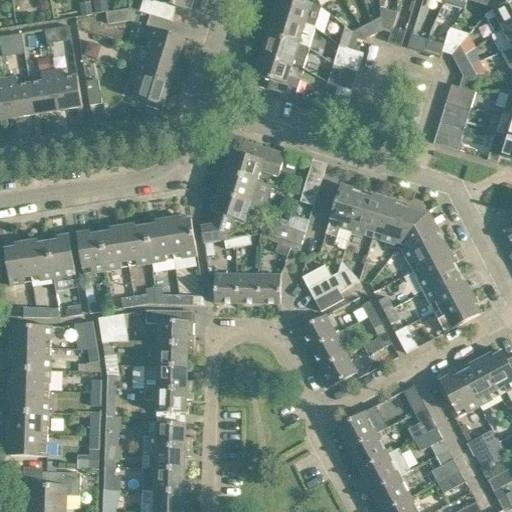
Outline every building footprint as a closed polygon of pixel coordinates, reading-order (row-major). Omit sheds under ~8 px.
[(103,0),(93,1),(95,14),(108,12),(106,0),(103,0)] [(196,0),(154,0),(154,1),(173,7),(192,13),(196,0)] [(297,0),(278,0),(274,15),(316,28),(323,7),(312,4),(302,1),(297,0)] [(466,0),(445,0),(444,3),(464,9),(466,0)] [(505,4),(485,14),(496,34),(504,30),(511,25),(511,1),(506,5),(505,4)] [(76,5),(78,18),(93,16),(91,3),(76,5)] [(380,7),(381,18),(382,31),(391,34),(393,29),(398,13),(380,7)] [(108,12),(106,13),(108,25),(132,21),(130,9),(108,12)] [(316,28),(274,15),(267,35),(310,49),(316,28)] [(381,18),(371,23),(376,34),(382,31),(381,18)] [(371,23),(362,28),(369,38),(376,34),(371,23)] [(151,40),(148,52),(177,61),(184,38),(147,26),(143,38),(151,40)] [(362,28),(352,33),(362,42),(369,38),(362,28)] [(55,29),(45,31),(48,45),(58,43),(55,29)] [(393,29),(391,34),(389,43),(401,46),(406,33),(393,29)] [(445,45),(443,53),(452,55),(460,45),(469,35),(451,29),(448,32),(445,45)] [(352,33),(347,48),(359,52),(362,42),(352,33)] [(24,48),(22,34),(8,36),(10,50),(24,48)] [(303,68),(310,49),(267,35),(261,56),(293,66),(293,65),(303,68)] [(418,37),(412,35),(408,48),(414,50),(418,37)] [(84,55),(97,59),(101,46),(88,42),(84,55)] [(437,43),(433,56),(441,59),(443,53),(445,45),(437,43)] [(466,56),(460,45),(452,55),(456,62),(466,56)] [(340,46),(334,65),(358,72),(363,54),(359,52),(347,48),(340,46)] [(48,48),(41,49),(42,57),(50,56),(48,48)] [(135,63),(132,72),(170,84),(177,61),(148,52),(144,64),(136,61),(135,63)] [(293,66),(261,56),(255,76),(271,81),(268,88),(296,97),(300,82),(289,78),(293,66)] [(456,62),(459,70),(471,65),(466,56),(456,62)] [(41,72),(52,70),(50,59),(39,61),(41,72)] [(471,65),(459,70),(463,77),(476,75),(485,70),(481,61),(471,65)] [(352,91),(358,72),(334,65),(328,83),(338,87),(352,91)] [(63,68),(52,70),(59,111),(83,107),(77,76),(64,79),(63,68)] [(42,82),(30,84),(35,115),(59,111),(52,70),(41,72),(42,82)] [(170,84),(132,72),(129,83),(137,85),(133,98),(148,102),(160,106),(163,107),(170,84)] [(463,77),(460,88),(465,89),(471,91),(476,75),(463,77)] [(17,78),(5,80),(12,119),(35,115),(30,84),(18,86),(17,78)] [(0,120),(12,119),(5,80),(0,80),(0,120)] [(87,82),(90,106),(102,104),(98,80),(87,82)] [(447,103),(459,107),(465,89),(460,88),(452,86),(447,103)] [(338,87),(332,108),(345,113),(352,91),(338,87)] [(511,115),(511,93),(509,93),(503,113),(511,115)] [(148,102),(146,111),(158,114),(160,106),(148,102)] [(459,128),(462,116),(457,115),(459,107),(447,103),(441,122),(459,128)] [(511,137),(511,115),(503,113),(497,131),(497,133),(511,137)] [(434,145),(458,152),(464,130),(459,128),(441,122),(434,145)] [(511,159),(511,137),(497,133),(488,161),(498,164),(500,156),(511,159)] [(232,151),(225,172),(257,182),(257,180),(260,171),(279,177),(285,155),(245,143),(241,154),(232,151)] [(225,172),(219,192),(261,205),(262,204),(266,206),(272,185),(257,180),(257,182),(225,172)] [(341,186),(331,219),(326,234),(337,237),(340,228),(351,232),(362,196),(353,193),(353,189),(341,186)] [(304,189),(302,196),(316,200),(318,194),(304,189)] [(226,240),(226,239),(233,219),(244,223),(248,210),(259,213),(261,205),(219,192),(212,213),(217,214),(213,225),(201,227),(204,244),(225,240),(226,240)] [(362,196),(351,232),(365,236),(367,231),(375,233),(385,199),(373,195),(372,199),(362,196)] [(316,200),(302,196),(300,202),(314,207),(316,200)] [(385,199),(375,233),(382,235),(381,241),(395,246),(400,231),(411,235),(429,212),(406,206),(406,209),(396,206),(397,203),(385,199)] [(299,206),(295,215),(308,219),(310,210),(299,206)] [(429,212),(411,235),(416,245),(403,252),(410,265),(415,263),(419,269),(450,253),(444,242),(441,243),(436,235),(440,233),(429,212)] [(278,239),(282,240),(301,246),(305,234),(304,233),(309,219),(308,219),(295,215),(290,214),(286,228),(282,226),(278,239)] [(180,218),(168,220),(174,260),(197,257),(191,219),(181,221),(180,218)] [(156,225),(146,227),(152,264),(174,260),(168,220),(155,222),(156,225)] [(135,225),(123,227),(129,268),(152,264),(146,227),(136,229),(135,225)] [(111,232),(101,234),(107,271),(129,268),(123,227),(110,229),(111,232)] [(90,232),(77,234),(84,275),(107,271),(101,234),(91,236),(90,232)] [(249,235),(237,237),(238,245),(251,243),(249,235)] [(58,241),(48,243),(54,280),(76,276),(74,266),(71,246),(69,236),(57,237),(58,241)] [(237,237),(226,239),(226,240),(225,240),(226,248),(238,245),(237,237)] [(37,241),(26,243),(32,283),(54,280),(48,243),(38,244),(37,241)] [(11,287),(32,283),(26,243),(15,245),(15,248),(5,250),(11,287)] [(204,245),(206,257),(215,255),(213,243),(204,245)] [(275,253),(288,257),(291,249),(278,244),(275,253)] [(450,253),(419,269),(422,276),(417,279),(424,292),(458,275),(453,266),(456,264),(450,253)] [(303,278),(309,290),(332,278),(332,277),(325,266),(303,278)] [(332,278),(309,290),(315,301),(338,289),(340,293),(347,290),(339,274),(332,277),(332,278)] [(215,304),(237,304),(237,275),(215,275),(215,304)] [(237,275),(237,304),(259,304),(259,276),(237,275)] [(458,275),(424,292),(431,306),(436,303),(440,310),(471,293),(465,282),(462,284),(458,275)] [(259,276),(259,304),(281,305),(281,276),(259,276)] [(338,289),(315,301),(321,312),(344,300),(338,289)] [(444,316),(438,319),(446,333),(479,315),(474,306),(477,304),(471,293),(440,310),(444,316)] [(146,294),(134,296),(135,305),(148,303),(146,294)] [(387,295),(379,300),(386,313),(394,308),(387,295)] [(134,296),(121,298),(123,308),(135,305),(134,296)] [(180,297),(168,296),(168,306),(180,306),(180,297)] [(180,297),(180,306),(193,306),(193,297),(180,297)] [(101,301),(88,303),(90,313),(102,310),(101,301)] [(362,305),(369,317),(376,313),(370,301),(362,305)] [(80,304),(67,307),(69,316),(82,314),(80,304)] [(394,308),(386,313),(391,323),(399,319),(394,308)] [(36,310),(24,309),(23,318),(36,318),(36,310)] [(50,310),(36,310),(36,318),(49,319),(50,310)] [(195,336),(188,336),(188,322),(184,322),(185,312),(146,311),(146,322),(158,323),(157,344),(195,345),(195,336)] [(376,313),(369,317),(374,328),(382,323),(376,313)] [(101,342),(128,342),(127,314),(100,315),(101,342)] [(326,315),(300,329),(311,348),(336,335),(326,315)] [(11,348),(51,349),(52,327),(15,326),(15,337),(11,336),(11,348)] [(407,327),(395,333),(406,354),(418,348),(407,327)] [(386,333),(379,337),(385,348),(392,344),(386,333)] [(95,335),(85,336),(88,350),(97,350),(95,335)] [(336,335),(311,348),(321,368),(346,354),(336,335)] [(379,337),(364,345),(370,356),(385,348),(379,337)] [(194,355),(195,345),(157,344),(156,366),(145,366),(145,367),(187,368),(188,354),(194,355)] [(51,371),(51,349),(11,348),(10,359),(14,360),(14,370),(51,371)] [(97,350),(88,350),(89,362),(99,360),(97,350)] [(492,354),(481,360),(500,396),(511,390),(511,357),(507,360),(503,352),(493,357),(492,354)] [(106,366),(118,367),(116,354),(114,354),(105,356),(106,366)] [(346,354),(321,368),(331,387),(357,374),(346,354)] [(471,369),(462,374),(480,407),(500,396),(481,360),(469,366),(471,369)] [(118,367),(106,366),(107,374),(116,374),(119,374),(118,367)] [(187,381),(187,368),(145,367),(144,390),(193,391),(194,381),(187,381)] [(43,385),(50,385),(51,371),(14,370),(13,380),(10,380),(9,391),(43,392),(43,385)] [(440,382),(456,413),(459,418),(480,407),(462,374),(453,379),(451,376),(440,382)] [(91,379),(91,393),(101,393),(101,380),(91,379)] [(414,386),(403,392),(415,414),(426,408),(414,386)] [(116,389),(107,389),(106,410),(116,411),(116,389)] [(193,391),(144,390),(144,398),(156,399),(155,413),(186,414),(186,400),(193,400),(193,391)] [(43,399),(43,392),(9,391),(9,403),(12,403),(12,414),(49,415),(50,399),(43,399)] [(91,393),(91,406),(100,406),(101,393),(91,393)] [(387,429),(376,407),(337,427),(349,448),(377,434),(387,429)] [(90,413),(89,436),(99,436),(100,414),(90,413)] [(8,434),(49,435),(49,415),(12,414),(12,423),(8,423),(8,434)] [(431,418),(409,430),(415,441),(437,429),(431,418)] [(143,435),(143,446),(192,447),(192,438),(185,438),(186,424),(150,423),(150,435),(143,435)] [(437,429),(415,441),(421,452),(443,440),(437,429)] [(106,430),(105,445),(113,446),(114,430),(106,430)] [(475,456),(476,455),(499,443),(493,431),(468,444),(475,456)] [(48,458),(49,435),(8,434),(8,446),(11,446),(11,457),(48,458)] [(377,434),(349,448),(360,470),(388,455),(377,434)] [(511,435),(499,443),(506,455),(511,451),(511,435)] [(99,436),(89,436),(89,455),(80,455),(78,455),(77,457),(77,468),(82,468),(99,469),(99,436)] [(476,455),(483,467),(488,465),(506,455),(499,443),(476,455)] [(105,445),(105,466),(112,467),(113,446),(105,445)] [(143,446),(142,469),(185,470),(185,457),(192,457),(192,447),(143,446)] [(388,455),(360,470),(372,491),(399,476),(410,470),(399,449),(388,455)] [(454,460),(436,470),(432,472),(438,483),(460,471),(454,460)] [(47,464),(47,473),(55,473),(56,464),(47,464)] [(488,465),(483,467),(481,468),(493,492),(511,482),(511,473),(509,468),(495,476),(488,465)] [(142,469),(142,492),(191,494),(191,484),(184,484),(185,470),(142,469)] [(460,471),(438,483),(444,494),(466,482),(460,471)] [(28,507),(67,508),(80,509),(80,497),(81,474),(55,473),(47,473),(43,473),(43,486),(29,485),(28,507)] [(104,476),(104,491),(112,491),(112,476),(104,476)] [(399,476),(372,491),(382,511),(383,511),(410,498),(399,476)] [(104,491),(103,505),(111,505),(112,491),(104,491)] [(142,492),(141,511),(183,511),(184,502),(191,503),(191,494),(142,492)] [(511,507),(506,495),(497,500),(504,511),(511,507)] [(418,511),(410,498),(383,511),(418,511)] [(481,511),(477,503),(459,511),(481,511)]
